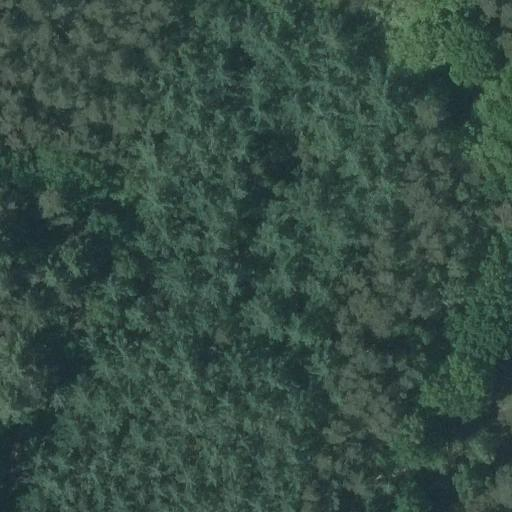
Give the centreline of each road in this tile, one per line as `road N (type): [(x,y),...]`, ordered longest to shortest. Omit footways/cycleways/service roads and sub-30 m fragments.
road 1 (unknown): [(174,0),(0,490)]
road 2 (track): [(0,441),(104,156)]
road 3 (track): [(104,156),(165,0)]
road 4 (track): [(111,133),(98,143),(0,84)]
